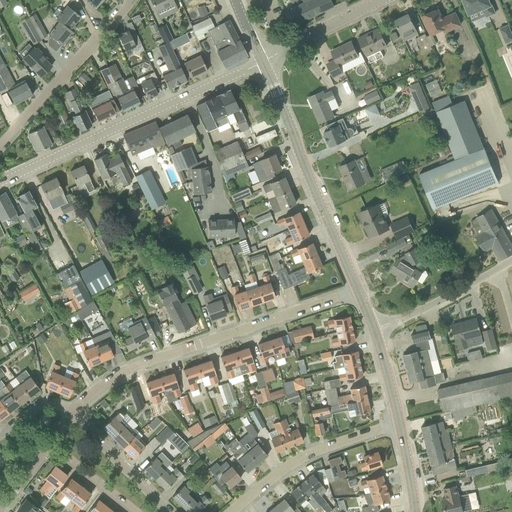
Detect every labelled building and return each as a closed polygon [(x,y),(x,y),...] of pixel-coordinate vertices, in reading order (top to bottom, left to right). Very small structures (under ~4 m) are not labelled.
[(150,0),(156,12),(157,11),(174,3),(172,0),(150,0)] [(289,9),(296,24),(333,7),(330,0),(301,0),(303,3),(289,9)] [(492,5),(491,5),(489,0),(462,0),(469,15),(483,9),(487,17),(495,13),(492,5)] [(71,30),(81,17),(67,6),(56,19),(59,21),(71,30)] [(208,15),(205,8),(198,11),(201,18),(208,15)] [(438,9),(423,17),(431,35),(443,29),(445,32),(461,25),(455,13),(443,19),(438,9)] [(35,14),(28,18),(41,40),(47,36),(35,14)] [(409,14),(395,21),(404,40),(418,34),(414,27),(415,27),(409,14)] [(41,40),(28,18),(21,22),(34,45),(41,41),(41,40)] [(219,26),(215,28),(210,18),(192,27),(196,36),(207,31),(218,52),(217,52),(225,67),(247,56),(229,20),(219,25),(219,26)] [(74,33),(71,30),(59,21),(49,34),(63,46),(74,33)] [(164,44),(168,42),(173,40),(166,24),(157,28),(164,44)] [(506,43),(511,40),(511,34),(508,25),(500,29),(506,43)] [(128,31),(118,35),(127,55),(132,53),(130,49),(136,46),(141,44),(136,33),(131,35),(128,31)] [(366,35),(359,39),(367,56),(387,46),(380,31),(367,37),(366,35)] [(390,35),(393,41),(399,38),(396,32),(395,32),(396,34),(391,36),(390,34),(390,35)] [(423,54),(433,49),(425,34),(416,38),(423,54)] [(161,74),(169,89),(187,81),(187,80),(180,66),(180,65),(179,65),(168,42),(164,44),(158,47),(166,64),(160,67),(163,73),(161,74)] [(343,73),(365,62),(361,51),(357,53),(351,42),(332,52),(336,60),(327,64),(334,77),(343,73)] [(31,66),(41,76),(40,76),(41,77),(52,66),(51,66),(45,60),(47,59),(37,48),(35,50),(33,48),(23,58),(30,65),(30,66),(31,66)] [(184,64),(180,66),(187,80),(191,78),(191,79),(207,71),(200,56),(184,63),(184,64)] [(7,90),(15,104),(33,95),(25,80),(15,85),(3,63),(0,64),(0,91),(1,93),(7,90)] [(123,111),(140,103),(133,88),(127,91),(121,78),(114,64),(100,70),(113,98),(116,96),(123,111)] [(77,79),(87,85),(91,77),(81,72),(77,79)] [(159,83),(154,72),(139,79),(141,83),(140,83),(147,99),(158,94),(154,85),(159,83)] [(431,95),(442,91),(437,79),(426,83),(431,95)] [(91,126),(92,125),(74,88),(66,93),(76,115),(73,116),(80,131),(81,131),(83,131),(86,130),(87,128),(88,127),(87,126),(90,124),(91,126)] [(431,108),(422,88),(411,94),(420,113),(431,108)] [(367,104),(381,98),(377,89),(363,96),(367,104)] [(230,90),(218,95),(227,115),(232,113),(241,132),(249,128),(240,108),(239,108),(230,90)] [(335,98),(332,91),(324,95),(323,91),(309,98),(320,123),(334,117),(327,102),(335,98)] [(216,125),(217,126),(228,122),(226,116),(227,115),(218,95),(205,101),(216,125)] [(465,100),(453,105),(449,96),(432,103),(436,112),(454,156),(447,159),(449,163),(419,174),(433,209),(499,183),(485,148),(484,148),(484,147),(465,100)] [(120,112),(112,98),(110,99),(102,102),(99,97),(97,97),(89,100),(89,102),(91,107),(91,108),(98,123),(116,114),(120,112)] [(216,125),(205,101),(196,105),(208,132),(218,127),(217,126),(216,125)] [(60,125),(69,121),(61,103),(51,107),(60,125)] [(370,119),(380,114),(375,103),(365,108),(370,119)] [(187,115),(160,128),(167,144),(172,141),(175,148),(182,145),(178,138),(194,131),(187,115)] [(349,116),(343,118),(327,126),(329,130),(324,133),(326,137),(328,143),(329,142),(331,146),(330,147),(358,135),(349,116)] [(53,132),(51,127),(47,118),(40,122),(42,127),(28,133),(37,152),(51,145),(51,144),(58,141),(53,132)] [(162,137),(156,122),(123,135),(129,150),(130,150),(132,156),(152,147),(152,148),(164,143),(161,137),(162,137)] [(258,143),(277,135),(274,129),(256,137),(258,143)] [(237,142),(224,147),(214,151),(217,161),(221,171),(246,161),(237,142)] [(248,158),(261,152),(258,146),(245,151),(248,158)] [(170,156),(176,172),(197,163),(191,147),(170,156)] [(107,154),(94,160),(103,180),(116,174),(115,172),(117,171),(123,185),(131,182),(124,168),(125,168),(119,155),(109,160),(107,154)] [(280,168),(274,155),(261,160),(261,161),(256,163),(258,168),(254,169),(260,183),(275,176),(273,172),(280,168)] [(361,157),(356,159),(360,170),(366,168),(361,157)] [(365,183),(355,161),(355,160),(339,167),(344,177),(346,181),(345,181),(349,190),(365,183)] [(404,160),(381,168),(384,179),(408,172),(404,160)] [(248,167),(246,161),(221,171),(224,177),(248,167)] [(90,179),(83,165),(70,171),(77,185),(84,182),(88,192),(94,189),(89,179),(90,179)] [(209,179),(207,166),(191,169),(193,182),(209,179)] [(148,171),(136,177),(147,199),(159,194),(148,171)] [(273,189),(276,196),(289,190),(284,177),(270,182),(270,183),(262,186),(265,192),(273,189)] [(63,192),(56,178),(41,185),(47,199),(55,195),(60,206),(67,202),(62,192),(63,192)] [(211,192),(209,179),(193,182),(195,195),(211,192)] [(233,203),(252,195),(248,187),(230,195),(233,203)] [(289,190),(276,196),(268,200),(271,207),(274,213),(282,209),(282,210),(295,204),(289,190)] [(23,213),(32,231),(41,227),(32,209),(36,207),(28,191),(27,192),(24,192),(23,194),(19,196),(20,196),(17,198),(24,213),(23,213)] [(0,195),(0,218),(1,221),(16,213),(5,193),(0,195)] [(244,209),(241,202),(234,205),(237,212),(244,209)] [(378,205),(366,210),(360,213),(366,227),(370,237),(379,233),(388,229),(378,205)] [(484,251),(485,252),(492,247),(501,261),(511,254),(511,245),(491,210),(477,218),(471,221),(479,236),(476,237),(484,251)] [(258,225),(271,219),(273,219),(270,212),(255,219),(258,225)] [(304,223),(299,212),(284,218),(276,221),(278,226),(286,223),(289,230),(304,223)] [(23,213),(16,217),(26,235),(32,231),(23,213)] [(414,230),(414,229),(408,216),(391,224),(397,238),(414,230)] [(222,236),(221,220),(208,221),(209,237),(222,236)] [(235,236),(234,220),(221,220),(222,236),(235,236)] [(304,223),(289,230),(292,236),(284,239),(287,245),(309,235),(304,223)] [(244,231),(237,233),(240,240),(246,237),(244,231)] [(17,248),(27,243),(22,234),(13,239),(17,248)] [(103,235),(95,238),(105,258),(113,255),(103,235)] [(390,253),(403,246),(408,244),(404,238),(386,247),(390,253)] [(251,254),(246,239),(238,242),(240,247),(244,256),(251,254)] [(290,252),(292,257),(299,254),(302,260),(317,254),(312,243),(290,252)] [(398,259),(391,271),(399,276),(400,275),(403,277),(401,280),(413,288),(422,274),(410,266),(411,264),(412,265),(420,261),(414,249),(406,254),(402,261),(398,259)] [(278,252),(269,256),(275,272),(277,271),(281,270),(277,260),(281,259),(278,252)] [(281,270),(277,271),(281,283),(283,289),(310,278),(308,272),(322,266),(317,254),(302,260),(305,267),(296,271),(288,274),(285,268),(281,270)] [(112,282),(101,262),(80,273),(91,294),(112,282)] [(55,274),(60,283),(63,289),(64,288),(80,280),(77,274),(72,265),(55,274)] [(14,269),(7,274),(13,283),(20,279),(14,269)] [(254,273),(252,274),(248,275),(250,283),(256,281),(255,275),(254,273)] [(193,294),(201,290),(194,275),(186,279),(193,294)] [(258,287),(263,302),(275,298),(267,275),(262,277),(265,284),(258,287)] [(80,280),(64,288),(70,300),(64,303),(69,312),(92,300),(81,279),(80,280)] [(35,283),(19,292),(24,301),(40,292),(35,283)] [(180,304),(178,299),(170,284),(162,288),(157,291),(165,306),(178,333),(196,324),(185,302),(180,304)] [(239,310),(251,306),(246,291),(239,293),(236,286),(231,288),(239,310)] [(251,306),(263,302),(258,287),(246,291),(251,306)] [(213,300),(211,294),(204,296),(207,305),(206,306),(211,320),(225,315),(224,312),(231,309),(226,295),(213,300)] [(97,310),(92,301),(86,305),(91,314),(97,310)] [(131,337),(125,340),(130,350),(139,345),(138,342),(147,337),(149,340),(155,337),(151,328),(145,316),(132,323),(133,325),(127,328),(131,337)] [(349,316),(327,321),(329,328),(335,326),(336,332),(352,329),(349,316)] [(463,322),(452,325),(457,343),(459,350),(483,343),(479,328),(480,328),(480,326),(479,326),(477,319),(476,319),(477,321),(463,324),(463,322)] [(314,338),(313,336),(311,326),(292,331),(295,343),(314,338)] [(352,329),(336,332),(338,338),(331,339),(333,346),(355,341),(352,329)] [(497,348),(493,329),(484,331),(489,350),(497,348)] [(429,362),(427,357),(429,357),(427,350),(430,349),(428,340),(431,339),(429,330),(412,334),(414,343),(416,343),(418,352),(403,355),(407,368),(429,362)] [(103,334),(99,336),(102,343),(95,346),(101,361),(113,356),(103,334)] [(275,359),(289,355),(286,347),(284,348),(281,337),(269,341),(274,354),(275,359)] [(266,356),(274,354),(269,341),(258,344),(261,355),(259,356),(262,364),(268,362),(266,356)] [(89,366),(101,361),(95,346),(88,349),(85,342),(80,344),(89,366)] [(234,352),(242,374),(255,369),(253,363),(253,362),(248,348),(234,352)] [(467,351),(468,360),(482,359),(481,349),(467,351)] [(322,360),(331,358),(330,351),(321,352),(322,360)] [(344,367),(359,363),(357,351),(341,354),(341,355),(334,356),(336,361),(333,362),(334,369),(344,367)] [(228,379),(236,376),(242,374),(234,352),(220,357),(226,372),(228,379)] [(216,375),(211,360),(197,365),(201,377),(208,375),(212,384),(218,382),(216,375)] [(438,360),(431,362),(431,361),(429,362),(407,368),(410,382),(419,380),(422,388),(437,385),(434,374),(441,372),(438,360)] [(347,379),(362,376),(359,363),(344,367),(346,374),(339,375),(340,380),(347,379)] [(45,386),(57,391),(63,376),(56,374),(59,366),(54,364),(45,386)] [(201,377),(197,365),(183,370),(188,384),(191,391),(198,389),(195,379),(201,377)] [(275,379),(272,368),(262,371),(265,382),(275,379)] [(63,376),(57,391),(69,396),(78,374),(66,369),(63,376)] [(20,385),(30,397),(40,389),(25,370),(21,373),(26,380),(20,384),(20,385)] [(265,382),(262,371),(254,374),(261,394),(264,403),(271,401),(271,400),(271,399),(269,394),(265,382)] [(178,387),(174,373),(160,378),(164,390),(168,403),(175,400),(174,397),(181,395),(178,388),(178,387)] [(305,388),(303,379),(303,377),(301,378),(301,377),(294,379),(295,380),(291,380),(294,391),(305,388)] [(19,405),(30,397),(20,385),(20,384),(15,378),(5,386),(19,405)] [(151,397),(153,404),(154,404),(161,401),(158,392),(164,390),(160,378),(146,383),(151,397)] [(488,402),(483,379),(467,383),(438,390),(443,413),(444,413),(463,408),(488,402)] [(0,400),(9,413),(19,405),(5,386),(1,381),(0,381),(0,389),(5,395),(0,399),(0,400)] [(224,383),(230,402),(236,399),(230,381),(224,383)] [(230,402),(224,383),(218,386),(224,404),(230,402)] [(130,388),(133,398),(138,412),(144,406),(140,395),(137,386),(130,388)] [(335,387),(331,388),(324,389),(328,407),(339,405),(367,399),(364,386),(350,389),(351,394),(338,397),(335,387)] [(298,391),(286,395),(285,395),(288,403),(300,399),(298,391)] [(279,398),(277,394),(273,392),(269,394),(271,399),(271,401),(279,398)] [(186,414),(192,412),(187,395),(180,398),(186,414)] [(339,405),(340,410),(347,408),(348,410),(354,409),(356,414),(370,411),(367,399),(339,405)] [(0,419),(9,413),(0,400),(0,419)] [(143,411),(147,420),(159,413),(155,405),(143,411)] [(340,410),(339,405),(328,407),(328,408),(312,411),(315,428),(323,426),(322,419),(331,417),(329,412),(340,410)] [(259,430),(266,426),(257,407),(249,411),(259,430)] [(444,413),(445,420),(453,418),(454,421),(465,419),(463,408),(444,413)] [(121,410),(114,417),(113,417),(103,427),(113,437),(126,425),(121,420),(125,415),(121,410)] [(217,422),(214,415),(202,420),(205,427),(217,422)] [(154,430),(161,419),(155,416),(148,426),(154,430)] [(279,421),(289,447),(303,441),(298,429),(287,434),(285,430),(288,428),(285,419),(279,421)] [(169,424),(178,436),(186,431),(183,425),(180,428),(174,420),(169,424)] [(279,421),(273,423),(277,433),(280,431),(282,436),(271,440),(276,452),(289,447),(279,421)] [(187,428),(192,437),(203,430),(198,422),(187,428)] [(213,439),(227,427),(224,422),(206,430),(211,435),(213,439)] [(438,422),(422,427),(431,465),(432,465),(434,475),(435,475),(434,473),(457,468),(455,459),(448,430),(440,432),(438,422)] [(113,437),(124,448),(134,437),(130,433),(132,431),(126,425),(113,437)] [(155,438),(161,445),(162,444),(167,439),(174,432),(167,426),(155,438)] [(194,450),(211,435),(206,430),(186,442),(194,450)] [(176,434),(174,435),(173,434),(167,440),(177,449),(184,442),(176,434)] [(146,445),(140,439),(138,441),(134,437),(124,448),(134,458),(146,445)] [(253,438),(248,442),(243,447),(242,446),(257,464),(267,456),(253,438)] [(232,455),(247,473),(257,464),(242,446),(237,451),(232,455)] [(367,470),(382,465),(378,452),(363,457),(365,463),(359,464),(361,471),(367,469),(367,470)] [(155,458),(145,469),(155,479),(164,470),(159,465),(166,458),(161,453),(156,458),(155,458)] [(194,454),(189,461),(197,467),(202,461),(194,454)] [(342,463),(340,456),(328,460),(330,468),(334,480),(346,476),(344,470),(340,471),(338,464),(342,463)] [(219,466),(223,470),(214,477),(221,486),(225,482),(229,487),(241,478),(231,466),(230,467),(225,461),(219,466)] [(466,477),(497,469),(496,462),(465,469),(466,477)] [(50,498),(67,476),(55,466),(45,478),(47,480),(39,490),(46,495),(50,498)] [(155,479),(165,489),(176,479),(176,478),(181,473),(176,467),(169,475),(164,470),(155,479)] [(330,468),(324,470),(328,482),(334,480),(330,468)] [(325,489),(313,475),(302,484),(320,505),(325,501),(320,495),(325,492),(325,489)] [(371,493),(386,488),(381,475),(360,482),(362,488),(368,486),(371,493)] [(350,486),(357,484),(355,478),(348,480),(350,486)] [(81,487),(70,479),(56,497),(60,501),(65,495),(71,499),(81,487)] [(173,497),(183,507),(192,498),(187,493),(194,486),(189,481),(183,486),(173,497)] [(302,484),(291,493),(299,503),(309,495),(311,499),(308,501),(315,509),(320,505),(302,484)] [(445,511),(461,511),(464,511),(460,495),(459,495),(457,485),(444,489),(447,501),(443,502),(445,511)] [(72,510),(74,511),(76,511),(91,495),(81,487),(71,499),(77,504),(72,510)] [(373,511),(379,511),(377,505),(390,500),(386,488),(371,493),(373,499),(366,501),(368,507),(361,508),(362,511),(373,511)] [(192,498),(183,507),(187,511),(198,511),(204,506),(209,501),(204,496),(197,503),(192,498)] [(42,511),(26,499),(17,511),(42,511)] [(274,507),(277,511),(294,511),(284,499),(274,507)] [(107,511),(109,509),(98,500),(88,511),(107,511)]
